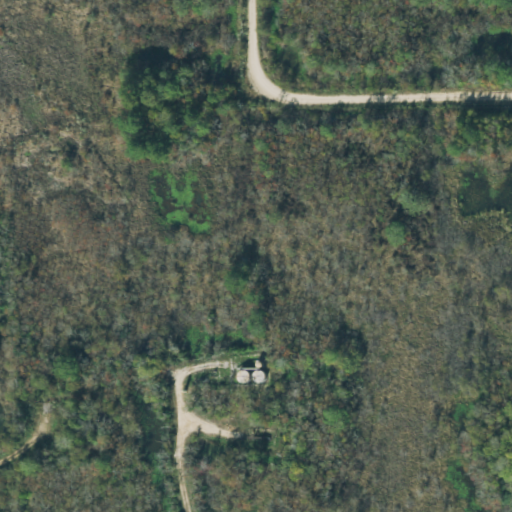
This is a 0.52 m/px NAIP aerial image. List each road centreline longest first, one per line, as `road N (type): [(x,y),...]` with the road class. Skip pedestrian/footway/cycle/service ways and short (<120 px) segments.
road 1 (residential): [(511,69),(240,58),(238,0)]
road 2 (residential): [(176,511),(167,374),(201,340)]
